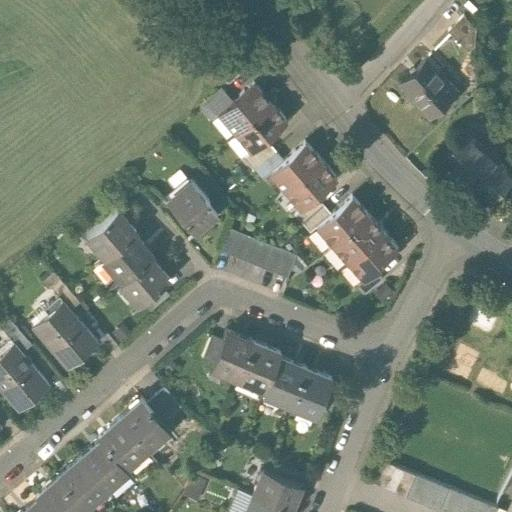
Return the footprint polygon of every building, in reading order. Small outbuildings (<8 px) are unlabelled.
[(427,114),(458,85),(427,51),(395,80),(427,114)] [(215,111),(231,128),(269,94),(254,76),(215,111)] [(285,111),(269,94),(231,128),(246,146),(285,111)] [(486,200),(511,168),(511,166),(465,127),(438,160),(486,200)] [(266,171),(282,188),(321,153),(306,136),(266,171)] [(336,170),(321,153),(282,188),(297,205),(336,170)] [(188,171),(163,193),(194,227),(219,205),(188,171)] [(313,222),(330,242),(369,209),(352,189),(313,222)] [(83,232),(103,255),(135,227),(138,224),(118,202),(83,232)] [(385,228),(369,209),(330,242),(346,261),(385,228)] [(297,252),(227,224),(218,248),(287,276),(297,252)] [(100,257),(119,279),(152,250),(154,248),(135,227),(103,255),(100,257)] [(361,278),(399,245),(385,228),(346,261),(361,278)] [(116,281),(134,303),(171,271),(152,250),(119,279),(116,281)] [(62,296),(30,323),(67,366),(99,339),(62,296)] [(209,369),(238,379),(255,333),(226,323),(209,369)] [(283,344),(255,333),(238,379),(266,390),(280,352),(283,344)] [(13,337),(0,348),(0,389),(17,409),(51,381),(13,337)] [(264,396),(291,406),(307,362),(280,352),(266,390),(264,396)] [(334,372),(307,362),(291,406),(317,416),(334,372)] [(139,389),(116,409),(147,444),(169,425),(139,389)] [(124,464),(147,444),(116,409),(93,429),(97,433),(124,464)] [(97,433),(76,452),(106,487),(128,469),(124,464),(97,433)] [(84,506),(106,487),(76,452),(54,470),(84,506)] [(494,511),(495,511),(378,461),(368,483),(436,511),(494,511)] [(260,465),(249,491),(293,509),(303,482),(260,465)] [(52,511),(77,511),(84,506),(54,470),(32,489),(35,492),(52,511)] [(291,511),(293,509),(249,491),(240,511),(291,511)] [(52,511),(35,492),(12,511),(13,511),(52,511)]
